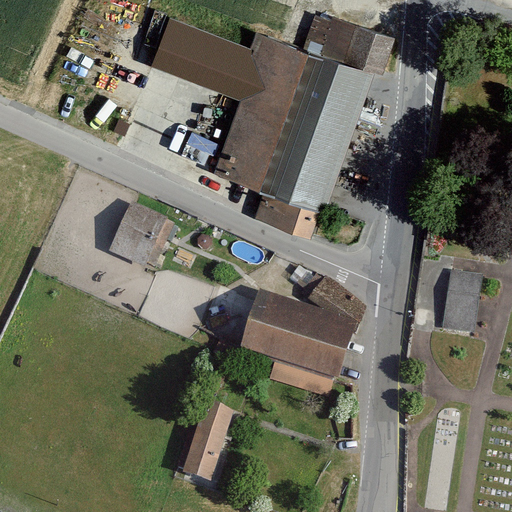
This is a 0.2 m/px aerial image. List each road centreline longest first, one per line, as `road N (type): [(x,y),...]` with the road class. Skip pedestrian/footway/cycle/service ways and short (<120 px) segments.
road 1 (unclassified): [(0,112),(392,289)]
road 2 (unclassified): [(392,289),(418,1)]
road 3 (unclassified): [(373,511),(392,289)]
